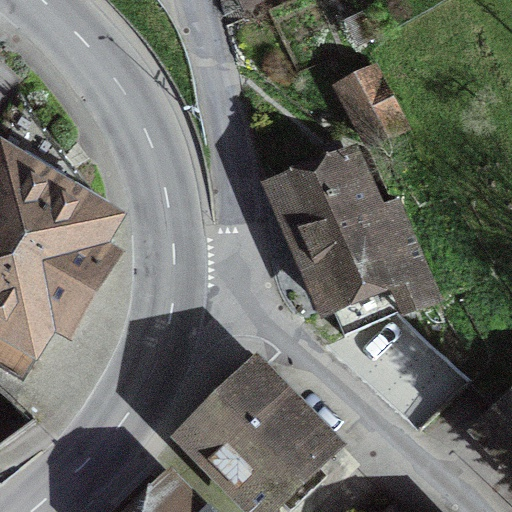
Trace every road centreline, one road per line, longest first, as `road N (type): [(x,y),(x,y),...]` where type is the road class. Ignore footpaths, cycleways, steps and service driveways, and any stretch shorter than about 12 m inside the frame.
road 1 (residential): [(227,288),(486,511)]
road 2 (secondary): [(43,0),(90,45),(138,113),(168,201),(173,287)]
road 3 (residential): [(227,288),(235,234),(230,152),(196,0)]
road 4 (tertiary): [(151,374),(113,432),(30,511)]
